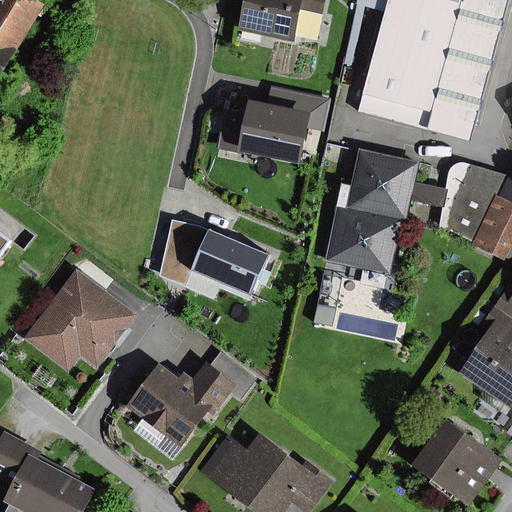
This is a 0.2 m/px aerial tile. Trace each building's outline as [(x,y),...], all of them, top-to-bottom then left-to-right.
[(46,7),(34,0),(0,0),(0,71),(35,13),(40,16),(46,7)] [(325,0),(242,0),(236,29),(291,42),(298,10),(322,15),(325,0)] [(384,13),(387,0),(356,0),(343,62),(351,64),(364,7),(384,13)] [(459,0),(387,0),(384,13),(357,111),(426,130),(459,0)] [(459,0),(426,130),(467,140),(509,0),(459,0)] [(271,87),(267,105),(307,114),(324,119),(328,101),(271,87)] [(267,105),(244,101),(241,112),(224,109),(215,150),(295,167),(307,114),(267,105)] [(0,117),(0,136),(6,141),(15,127),(0,117)] [(345,209),(336,207),(324,261),(362,269),(359,284),(383,289),(386,276),(389,277),(401,220),(405,221),(409,200),(413,183),(417,162),(358,150),(345,209)] [(505,175),(469,166),(442,227),(473,241),(505,175)] [(511,241),(511,183),(505,175),(473,241),(471,245),(503,260),(511,241)] [(444,189),(413,183),(409,200),(440,207),(444,189)] [(187,272),(204,231),(187,224),(170,220),(157,276),(181,285),(187,272)] [(263,256),(204,231),(187,272),(245,298),(263,256)] [(0,257),(10,243),(0,236),(0,257)] [(134,315),(74,269),(23,337),(66,369),(78,354),(95,366),(134,315)] [(323,274),(313,322),(332,326),(342,278),(323,274)] [(511,321),(511,301),(508,299),(501,294),(492,308),(511,321)] [(511,340),(511,321),(492,308),(483,321),(490,326),(511,340)] [(511,340),(490,326),(457,373),(508,408),(511,401),(511,340)] [(220,352),(209,366),(235,385),(245,393),(256,379),(220,352)] [(175,380),(154,364),(123,407),(179,448),(205,413),(211,417),(235,385),(209,366),(204,363),(192,380),(181,372),(175,380)] [(499,459),(442,420),(410,466),(468,505),(499,459)] [(0,480),(9,485),(25,454),(29,447),(2,432),(0,436),(0,480)] [(244,451),(226,438),(200,473),(253,511),(280,511),(288,501),(302,511),(309,511),(332,482),(305,462),(302,467),(257,434),(244,451)] [(9,485),(0,501),(21,511),(78,511),(91,489),(25,454),(9,485)]
